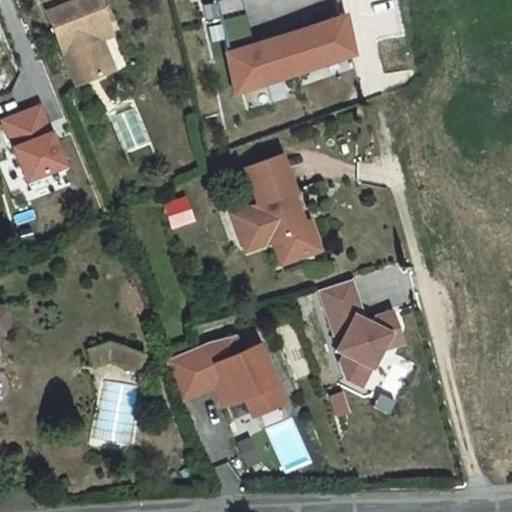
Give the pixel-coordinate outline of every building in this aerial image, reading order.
[(77,0),(71,0),(47,10),(80,92),(111,80),(93,36),(110,30),(97,0),(80,7),(77,0)] [(224,46),(225,58),(251,50),(238,0),(214,0),(216,10),(220,24),(224,46)] [(233,97),(353,58),(344,20),(251,50),(225,58),(229,74),(233,97)] [(110,30),(93,36),(111,80),(116,77),(104,46),(114,42),(110,30)] [(38,110),(0,125),(23,185),(61,171),(38,110)] [(235,219),(245,246),(266,238),(269,249),(276,246),(284,269),(312,259),(304,236),(307,229),(301,213),(292,216),(287,202),(298,197),(284,160),(248,173),(261,210),(235,219)] [(298,197),(287,202),(292,216),(301,213),(303,212),(298,197)] [(304,236),(312,259),(322,256),(312,228),(307,229),(304,236)] [(245,246),(248,256),(269,249),(266,238),(245,246)] [(346,285),(317,295),(336,349),(334,354),(342,358),(338,368),(343,382),(360,390),(377,354),(385,336),(394,333),(388,315),(372,321),(368,328),(361,325),(346,285)] [(0,337),(3,337),(3,333),(8,328),(8,320),(1,316),(0,315),(0,337)] [(394,333),(385,336),(377,354),(399,347),(394,333)] [(199,354),(173,367),(186,402),(203,395),(195,376),(207,371),(210,380),(219,377),(223,387),(214,391),(222,410),(244,402),(251,422),(282,410),(259,350),(243,356),(236,340),(199,354)] [(109,344),(88,352),(94,368),(110,361),(138,373),(146,357),(109,344)] [(207,371),(195,376),(203,395),(214,391),(223,387),(219,377),(210,380),(207,371)]
